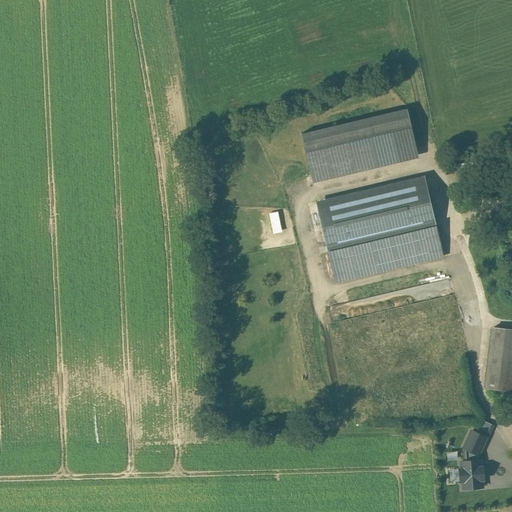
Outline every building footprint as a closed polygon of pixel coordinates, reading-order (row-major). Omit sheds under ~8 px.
[(407,110),(303,134),(314,182),(418,158),(407,110)] [(423,176),(317,202),(329,251),(435,226),(423,176)] [(280,210),(271,211),(273,232),(282,231),(280,210)] [(385,293),(331,305),(336,328),(343,327),(341,319),(358,315),(357,308),(387,301),(385,293)] [(400,313),(398,305),(365,314),(367,322),(400,313)] [(452,312),(338,335),(345,365),(387,356),(389,368),(467,351),(461,320),(454,321),(452,312)] [(511,381),(511,329),(492,327),(486,387),(511,390),(511,381)] [(479,430),(470,427),(463,448),(482,455),(493,422),(483,419),(479,430)] [(480,459),(462,461),(461,461),(461,462),(462,469),(460,469),(461,481),(463,481),(463,487),(463,488),(482,487),(482,486),(480,460),(480,459)] [(451,480),(460,480),(459,468),(451,469),(451,480)]
